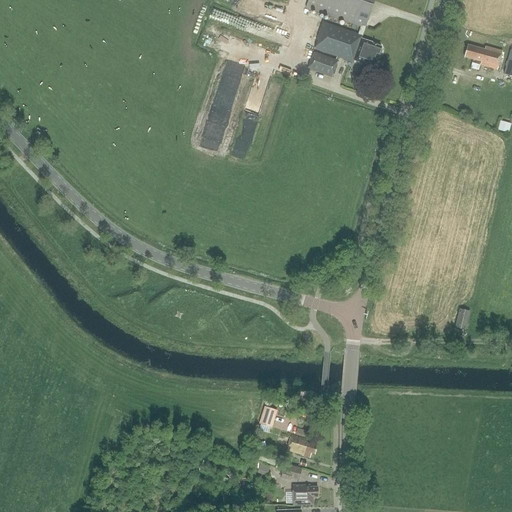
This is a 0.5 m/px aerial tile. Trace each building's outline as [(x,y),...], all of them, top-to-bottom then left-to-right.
[(260,30),(253,27),(260,5),(244,0),(123,0),(115,25),(240,67),(246,47),(254,50),(260,30)] [(362,39),(374,0),(308,0),(306,8),(361,27),(358,35),(323,22),(316,41),(318,42),(316,50),(353,63),(354,61),(361,63),(362,61),(374,66),(377,56),(381,55),(382,51),(381,47),(372,44),(372,43),(362,39)] [(497,70),(503,52),(486,47),(485,50),(468,45),(464,58),(481,63),(481,66),(497,70)] [(511,45),(511,46),(503,74),(511,76),(511,77),(511,76),(511,45)] [(308,69),(332,78),(338,61),(314,52),(308,69)] [(247,156),(259,109),(245,105),(233,153),(247,156)] [(500,120),(498,130),(509,132),(511,122),(500,120)] [(459,309),(455,327),(465,330),(470,311),(459,309)] [(265,407),(259,424),(271,428),(277,411),(265,407)] [(314,454),(317,446),(306,443),(307,441),(291,436),(288,450),(303,454),(302,456),(310,458),(311,453),(314,454)] [(299,480),(301,469),(288,466),(286,472),(282,471),(280,477),(290,480),(291,478),(299,480)] [(310,487),(310,485),(292,486),(293,505),(313,505),(313,498),(317,498),(317,487),(310,487)]
